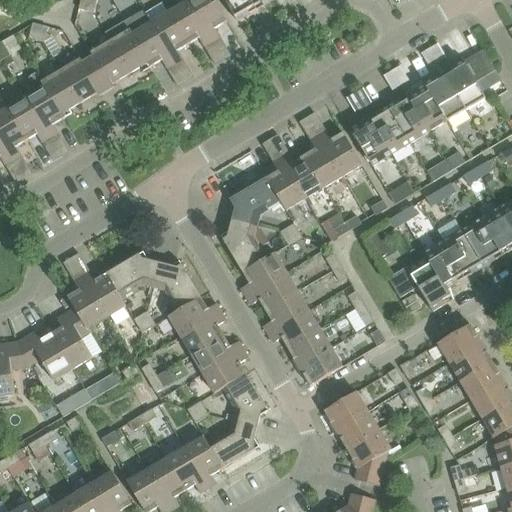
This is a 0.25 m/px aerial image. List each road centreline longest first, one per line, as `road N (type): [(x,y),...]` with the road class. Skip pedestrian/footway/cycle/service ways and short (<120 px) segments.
road 1 (residential): [(0,202),(345,3),(372,7),(393,42)]
road 2 (residential): [(163,184),(393,42)]
road 3 (residential): [(298,411),(163,184)]
road 4 (residential): [(298,411),(511,283)]
road 5 (residential): [(163,184),(42,256),(21,300),(0,309)]
road 6 (residential): [(244,511),(308,466),(310,441),(298,411)]
